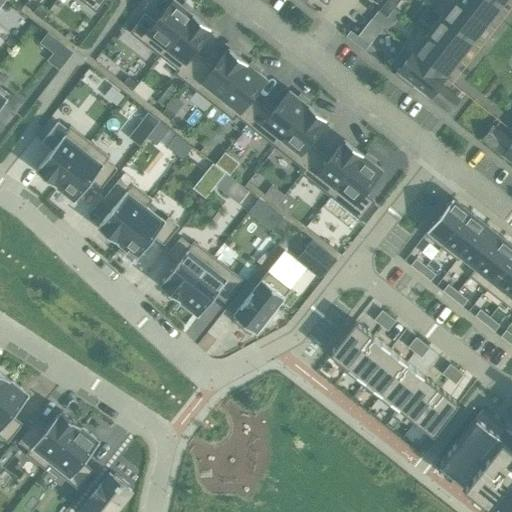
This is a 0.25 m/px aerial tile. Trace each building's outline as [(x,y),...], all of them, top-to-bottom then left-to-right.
[(81,0),(96,12),(105,0),(81,0)] [(144,13),(130,32),(159,56),(192,13),(191,12),(193,9),(184,2),(182,5),(175,0),(172,0),(155,22),(144,13)] [(457,0),(439,0),(432,10),(439,16),(440,15),(473,41),(487,23),(457,0)] [(494,0),(457,0),(487,23),(501,5),(494,0)] [(386,2),(378,11),(386,17),(394,8),(386,2)] [(38,5),(33,12),(42,19),(47,13),(38,5)] [(192,13),(159,56),(177,69),(174,73),(185,82),(203,60),(193,51),(211,28),(192,13)] [(427,32),(426,33),(459,59),(473,41),(440,15),(439,16),(427,32)] [(419,26),(404,46),(411,52),(412,51),(444,77),(459,59),(426,33),(427,32),(419,26)] [(404,46),(389,64),(397,70),(394,74),(411,87),(414,83),(448,110),(457,98),(439,84),(444,77),(412,51),(411,52),(404,46)] [(203,60),(185,82),(214,105),(247,63),(229,48),(213,68),(203,60)] [(247,63),(214,105),(233,120),(236,116),(246,124),(261,105),(251,97),(266,78),(258,71),(260,68),(251,61),(249,64),(247,63)] [(0,117),(5,121),(20,102),(0,86),(0,117)] [(261,105),(246,124),(275,147),(308,105),(306,103),(309,100),(300,93),(297,96),(289,90),(271,113),(261,105)] [(308,105),(275,147),(303,169),(304,170),(319,151),(309,143),(327,119),(308,105)] [(52,148),(35,170),(55,185),(89,141),(70,126),(67,129),(57,121),(42,140),(52,148)] [(493,127),(484,139),(511,160),(511,140),(511,141),(493,127)] [(303,169),(300,173),(330,196),(363,154),(344,139),(329,159),(319,151),(304,170),(303,169)] [(89,141),(55,185),(75,200),(91,179),(102,187),(116,168),(106,160),(109,157),(89,141)] [(330,197),(323,206),(351,228),(359,219),(374,201),(363,192),(382,169),(373,162),(376,159),(367,152),(365,155),(363,154),(330,196),(330,197)] [(114,205),(97,227),(117,242),(145,206),(146,206),(152,199),(132,183),(133,181),(122,173),(104,197),(114,205)] [(452,197),(423,233),(441,247),(469,210),(452,197)] [(145,206),(117,242),(136,258),(153,236),(163,244),(178,225),(167,216),(164,220),(146,206),(145,206)] [(469,210),(441,247),(458,260),(461,256),(460,256),(485,223),(469,210)] [(485,223),(460,256),(461,256),(474,267),(476,268),(501,236),(485,223)] [(176,263),(159,284),(178,300),(213,256),(193,240),(190,244),(180,236),(165,255),(176,263)] [(474,267),(469,275),(486,288),(511,255),(511,244),(501,236),(476,268),(474,267)] [(240,306),(233,315),(236,317),(233,321),(249,333),(252,330),(255,332),(290,288),(307,267),(304,264),(285,249),(268,271),(252,290),(240,306)] [(511,255),(486,288),(502,301),(511,287),(511,255)] [(213,256),(178,300),(198,315),(215,294),(225,302),(243,279),(213,256)] [(416,258),(410,265),(420,273),(426,266),(416,258)] [(426,266),(420,273),(430,281),(435,274),(426,266)] [(448,283),(442,290),(452,298),(458,291),(448,283)] [(511,287),(502,301),(511,309),(511,287)] [(458,291),(452,298),(462,306),(467,299),(458,291)] [(382,309),(373,320),(380,325),(389,315),(382,309)] [(480,309),(474,315),(484,323),(490,316),(480,309)] [(389,315),(380,325),(387,330),(395,320),(389,315)] [(490,316),(484,323),(494,331),(500,324),(490,316)] [(355,320),(329,353),(330,354),(346,366),(347,367),(373,335),(356,321),(355,320)] [(511,334),(506,329),(500,336),(510,344),(511,341),(511,334)] [(346,366),(343,370),(361,384),(390,348),(373,335),(347,367),(346,366)] [(416,336),(408,346),(414,352),(422,342),(416,336)] [(422,342),(414,352),(421,357),(429,347),(422,342)] [(390,348),(361,384),(378,398),(407,361),(390,348)] [(407,361),(378,398),(396,412),(399,408),(398,408),(424,375),(407,361)] [(450,363),(442,373),(448,378),(456,368),(450,363)] [(456,368),(448,378),(455,384),(463,374),(456,368)] [(0,390),(9,379),(0,371),(0,390)] [(424,375),(398,408),(399,408),(415,421),(441,388),(424,375)] [(9,379),(0,390),(0,436),(7,442),(22,423),(12,415),(29,394),(9,379)] [(441,388),(415,421),(432,434),(433,435),(459,402),(458,401),(441,388)] [(440,461),(438,463),(464,483),(489,502),(501,511),(511,511),(511,431),(506,427),(482,408),(474,418),(440,461)] [(33,423),(18,441),(29,449),(25,453),(46,470),(49,466),(48,465),(80,425),(60,410),(43,431),(33,423)] [(80,425),(48,465),(49,466),(78,489),(93,470),(83,462),(99,440),(80,425)] [(109,472),(77,511),(113,511),(131,490),(127,486),(128,484),(115,474),(113,476),(109,472)]
